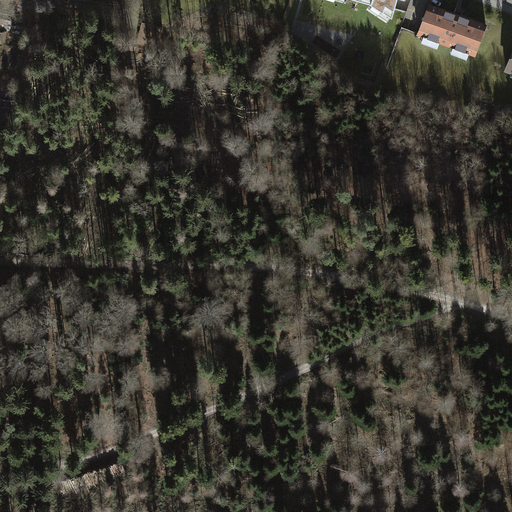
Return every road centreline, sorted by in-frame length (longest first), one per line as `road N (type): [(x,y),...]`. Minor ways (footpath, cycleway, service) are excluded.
road 1 (track): [(0,263),(251,266),(442,296),(511,319)]
road 2 (track): [(462,302),(370,333),(106,455),(0,479)]
